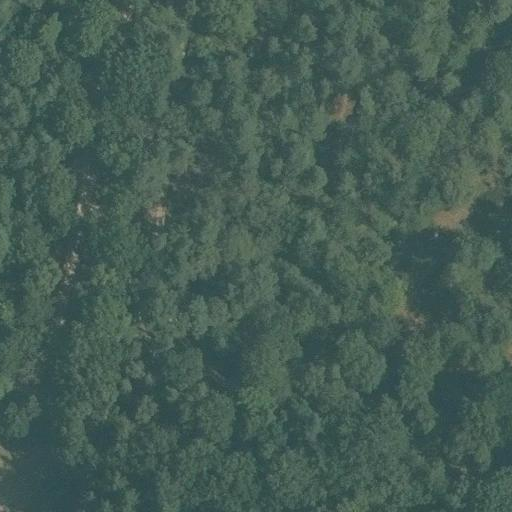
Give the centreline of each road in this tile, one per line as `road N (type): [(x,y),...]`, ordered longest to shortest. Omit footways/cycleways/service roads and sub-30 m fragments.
road 1 (track): [(194,0),(160,192),(158,266),(171,328),(230,384),(301,418),(511,489)]
road 2 (track): [(88,478),(123,241),(117,204),(89,170)]
road 3 (track): [(26,390),(48,353),(89,170)]
road 4 (track): [(89,170),(120,0)]
